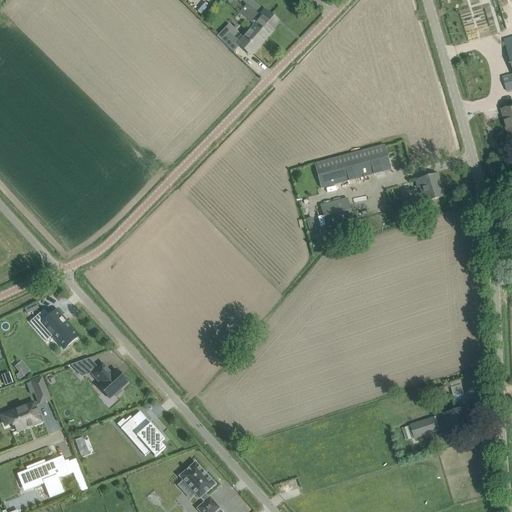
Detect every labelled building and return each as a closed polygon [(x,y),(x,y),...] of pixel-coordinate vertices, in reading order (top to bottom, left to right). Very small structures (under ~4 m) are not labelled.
[(239,12),(254,26),(267,37),(272,31),(270,29),(277,21),(265,10),(260,16),(246,4),(239,12)] [(267,37),(254,26),(239,43),(223,29),(216,37),(233,53),(239,46),(250,55),(267,37)] [(511,38),(504,40),(511,66),(511,74),(503,78),(507,92),(511,89),(511,38)] [(511,106),(502,110),(507,129),(506,130),(510,142),(511,141),(511,106)] [(391,143),(314,164),(321,188),(390,170),(397,168),(391,143)] [(426,202),(444,196),(443,196),(441,197),(437,182),(439,182),(437,174),(416,180),(418,188),(421,187),(426,202)] [(322,207),(329,230),(352,223),(346,200),(322,207)] [(37,327),(41,323),(64,349),(79,336),(56,310),(49,316),(44,310),(32,320),(37,327)] [(109,399),(114,395),(116,397),(122,391),(120,389),(127,383),(115,370),(111,373),(102,363),(90,373),(100,384),(97,386),(109,399)] [(35,394),(46,389),(41,378),(30,382),(35,394)] [(461,380),(450,383),(454,396),(465,393),(461,380)] [(6,426),(13,423),(16,432),(41,422),(38,415),(33,403),(9,413),(2,416),(6,426)] [(454,433),(468,429),(464,416),(466,415),(464,408),(444,414),(448,429),(452,428),(454,433)] [(155,457),(163,450),(165,449),(161,444),(160,443),(162,441),(162,442),(164,440),(150,424),(142,430),(130,416),(125,421),(123,419),(117,424),(132,442),(138,437),(154,455),(154,456),(155,457)] [(414,438),(415,440),(441,431),(436,418),(402,430),(406,440),(414,438)] [(27,470),(17,474),(19,480),(20,479),(21,482),(28,479),(31,487),(41,483),(42,484),(45,483),(50,496),(49,497),(49,498),(63,492),(63,491),(61,492),(60,489),(57,481),(56,479),(61,477),(61,478),(73,473),(68,460),(64,462),(62,457),(55,459),(57,464),(47,468),(44,460),(26,468),(27,470)] [(195,462),(194,463),(180,476),(179,476),(179,477),(183,481),(178,485),(184,492),(189,488),(198,498),(199,499),(200,498),(199,498),(200,498),(204,502),(197,509),(199,511),(214,511),(219,508),(210,497),(208,498),(204,494),(214,485),(215,485),(214,484),(195,463),(195,462)] [(75,477),(81,492),(88,489),(82,474),(75,477)]
